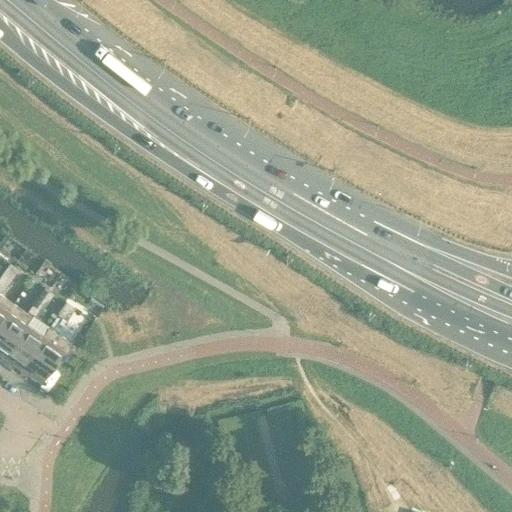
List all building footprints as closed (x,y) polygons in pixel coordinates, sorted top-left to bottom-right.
[(9,262),(0,274),(9,280),(17,268),(9,262)] [(9,280),(0,274),(0,290),(1,291),(9,280)] [(35,298),(44,304),(52,293),(43,287),(35,298)] [(0,294),(0,319),(13,302),(12,302),(12,303),(0,294)] [(36,316),(44,304),(35,298),(27,310),(36,316)] [(73,307),(65,301),(57,313),(65,319),(73,307)] [(0,349),(4,352),(25,322),(26,322),(30,316),(12,303),(13,303),(13,302),(0,319),(0,349)] [(10,361),(20,368),(43,334),(42,334),(26,322),(25,322),(4,352),(12,358),(10,361)] [(47,327),(42,334),(43,334),(20,368),(30,375),(32,371),(41,377),(50,364),(54,367),(70,343),(47,327)]
